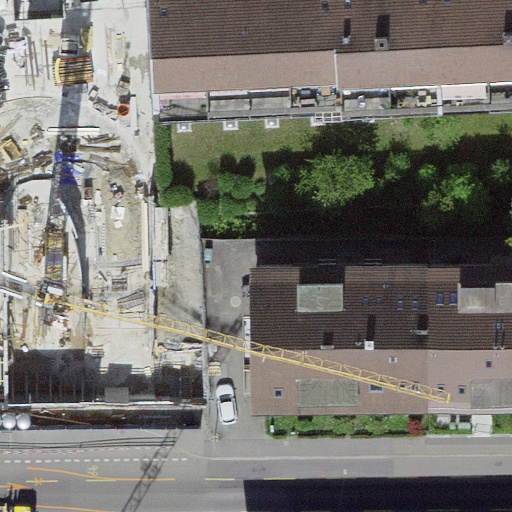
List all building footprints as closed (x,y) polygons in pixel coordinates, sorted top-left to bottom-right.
[(150,0),(0,0),(0,104),(156,96),(150,0)] [(340,93),(352,92),(347,0),(150,0),(156,96),(340,87),(340,93)] [(347,0),(352,92),(440,88),(435,0),(347,0)] [(511,0),(435,0),(440,88),(511,84),(511,0)] [(511,262),(499,262),(429,263),(430,391),(511,390),(511,262)] [(356,392),(430,391),(429,263),(342,264),(256,265),(257,379),(356,379),(356,392)] [(0,406),(158,405),(157,275),(0,276),(0,406)]
